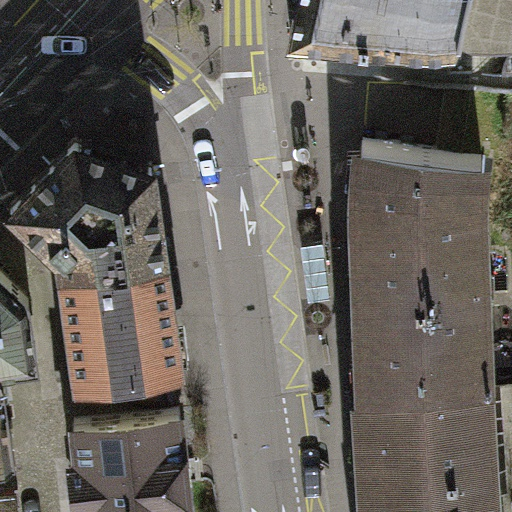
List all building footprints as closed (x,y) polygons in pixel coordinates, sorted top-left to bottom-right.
[(511,0),(299,0),(292,35),(511,54),(511,0)] [(62,259),(63,267),(166,254),(153,161),(134,154),(95,142),(76,135),(11,202),(61,251),(62,259)] [(359,180),(366,388),(488,382),(480,198),(480,177),(483,153),(364,135),(360,157),(359,180)] [(166,254),(63,267),(78,374),(181,361),(174,307),(166,254)] [(0,262),(0,371),(3,371),(1,363),(39,358),(30,291),(0,262)] [(3,371),(0,371),(0,453),(14,451),(3,371)] [(488,382),(366,388),(373,511),(495,511),(495,495),(502,494),(500,463),(492,464),(488,382)] [(191,511),(180,406),(75,417),(79,453),(71,454),(76,508),(84,507),(84,511),(191,511)] [(18,511),(16,486),(0,488),(0,511),(18,511)]
